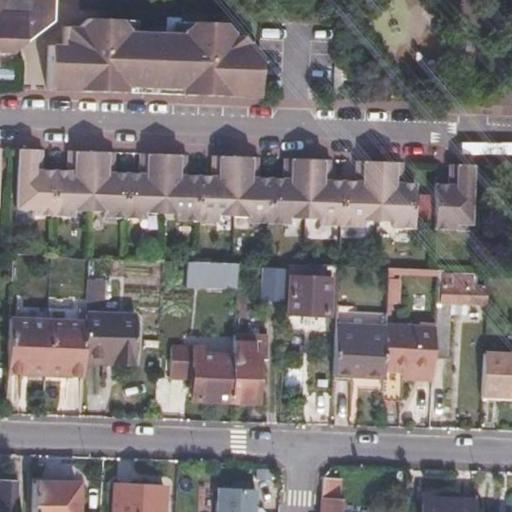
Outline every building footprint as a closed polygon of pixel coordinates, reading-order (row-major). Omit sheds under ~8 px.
[(0,0),(0,51),(9,52),(52,18),(51,0),(0,0)] [(47,90),(125,93),(125,86),(179,88),(179,94),(258,97),(258,66),(258,54),(237,43),(227,43),(227,37),(219,30),(186,29),(185,35),(130,32),(131,28),(119,22),(86,21),(76,29),(62,29),(61,48),(48,47),(47,90)] [(333,94),(342,94),(343,60),(334,60),(333,94)] [(147,93),(179,94),(179,88),(125,86),(125,93),(147,93)] [(41,150),(18,149),(17,206),(17,208),(32,208),(32,214),(53,214),(54,170),(40,169),(41,150)] [(91,151),(68,150),(67,170),(54,170),(53,214),(74,215),(74,210),(90,210),(91,151)] [(113,152),(91,151),(90,210),(104,210),(104,216),(125,217),(126,172),(113,172),(113,152)] [(163,154),(139,153),(139,172),(126,172),(125,217),(146,217),(146,212),(162,212),(163,154)] [(186,154),(163,154),(162,212),(177,213),(177,218),(197,219),(198,175),(186,174),(186,154)] [(235,156),(212,155),(211,175),(198,175),(197,219),(217,220),(217,215),(233,215),(235,156)] [(256,157),(235,156),(233,215),(248,216),(248,221),(268,222),(270,176),(256,176),(256,157)] [(306,159),(282,158),(282,176),(270,176),(268,222),(288,222),(288,217),(304,218),(306,159)] [(328,159),(306,159),(304,218),(318,218),(318,223),(340,224),(341,179),(327,178),(328,159)] [(378,161),(353,160),(353,179),(341,179),(340,224),(362,225),(362,219),(376,220),(378,161)] [(401,162),(378,161),(376,220),(392,220),(392,225),(413,226),(414,181),(401,181),(401,162)] [(473,165),(450,164),(449,183),(435,183),(434,228),(455,229),(455,223),(471,224),(473,165)] [(15,266),(14,295),(57,296),(58,279),(78,279),(79,263),(63,262),(62,268),(15,266)] [(283,295),(285,265),(273,264),(262,264),(261,294),(283,295)] [(234,281),(234,267),(182,265),(182,279),(234,281)] [(479,305),(480,290),(466,289),(467,276),(432,274),(429,335),(428,357),(445,358),(448,314),(448,304),(460,304),(479,305)] [(286,280),(285,313),(325,314),(327,282),(286,280)] [(459,314),(460,304),(448,304),(448,314),(459,314)] [(78,358),(81,314),(4,311),(2,366),(40,368),(78,370),(78,358)] [(81,314),(78,358),(105,359),(105,362),(126,364),(128,316),(81,314)] [(377,380),(380,333),(331,331),(329,381),(348,382),(348,378),(377,380)] [(376,400),(376,404),(396,405),(397,385),(397,376),(427,377),(428,357),(429,335),(380,333),(377,380),(376,400)] [(230,358),(228,404),(249,405),(251,358),(236,358),(237,348),(231,348),(230,358)] [(228,404),(230,358),(198,357),(199,350),(166,349),(165,382),(187,383),(194,383),(193,402),(228,404)] [(511,359),(477,358),(475,400),(511,400),(511,359)] [(426,386),(427,377),(397,376),(397,385),(426,386)] [(376,400),(377,380),(348,378),(348,382),(346,399),(376,400)] [(29,483),(28,511),(72,511),(73,486),(59,486),(59,482),(29,483)] [(161,511),(162,484),(113,483),(112,511),(161,511)] [(0,511),(17,511),(17,504),(14,504),(14,486),(0,486),(0,511)] [(254,511),(255,489),(217,488),(215,511),(254,511)] [(337,511),(339,499),(319,498),(317,511),(337,511)] [(469,511),(470,501),(417,498),(416,511),(469,511)]
